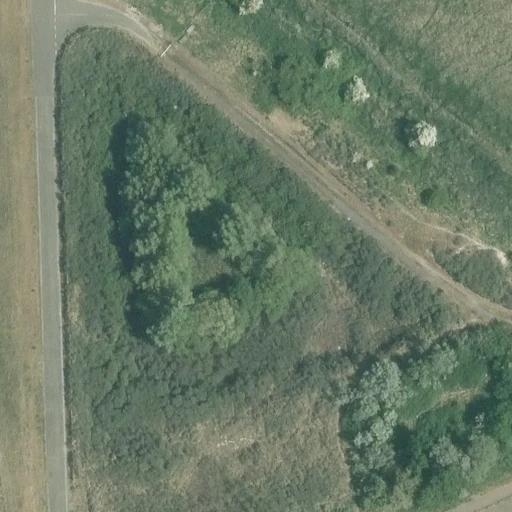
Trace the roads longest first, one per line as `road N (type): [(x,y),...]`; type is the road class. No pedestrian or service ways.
road 1 (unclassified): [(350,380),(444,335),(454,307),(109,13),(39,10)]
road 2 (unclassified): [(51,511),(39,10)]
